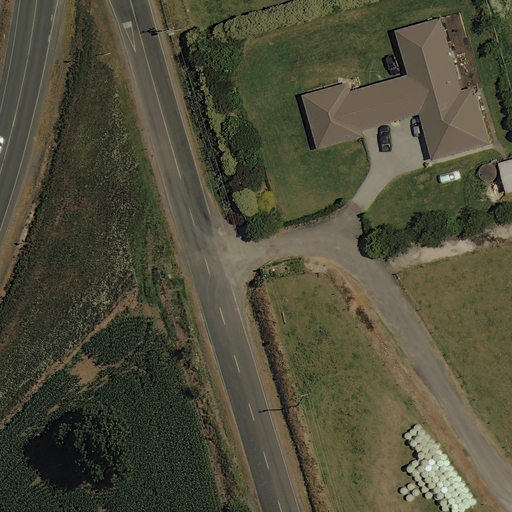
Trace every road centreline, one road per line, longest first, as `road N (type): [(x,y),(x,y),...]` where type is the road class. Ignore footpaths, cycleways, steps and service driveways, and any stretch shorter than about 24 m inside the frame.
road 1 (unclassified): [(130,0),(282,511)]
road 2 (secondary): [(0,180),(35,0)]
